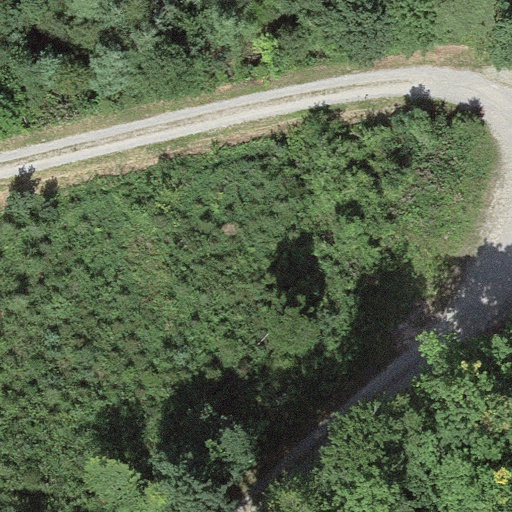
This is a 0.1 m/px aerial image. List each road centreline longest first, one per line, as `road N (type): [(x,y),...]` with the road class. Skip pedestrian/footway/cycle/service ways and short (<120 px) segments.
road 1 (track): [(0,153),(421,93),(504,99),(511,112)]
road 2 (track): [(511,245),(237,511)]
